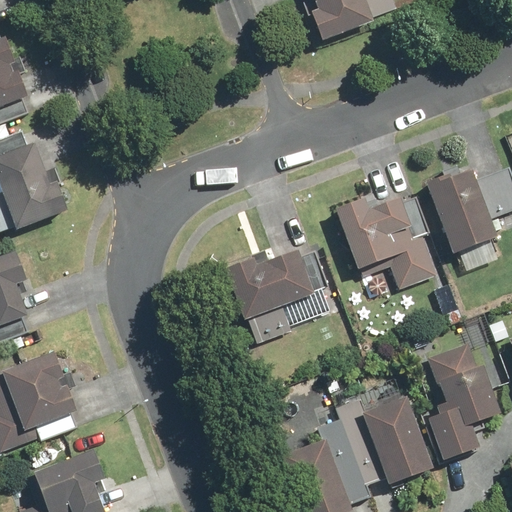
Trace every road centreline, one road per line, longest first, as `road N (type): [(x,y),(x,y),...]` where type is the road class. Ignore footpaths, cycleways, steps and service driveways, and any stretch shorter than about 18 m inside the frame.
road 1 (residential): [(145,227),(135,296),(146,350),(206,511)]
road 2 (residential): [(145,227),(59,0)]
road 3 (residential): [(511,59),(292,147)]
road 4 (residential): [(292,147),(198,182),(145,227)]
road 5 (residential): [(241,0),(292,147)]
